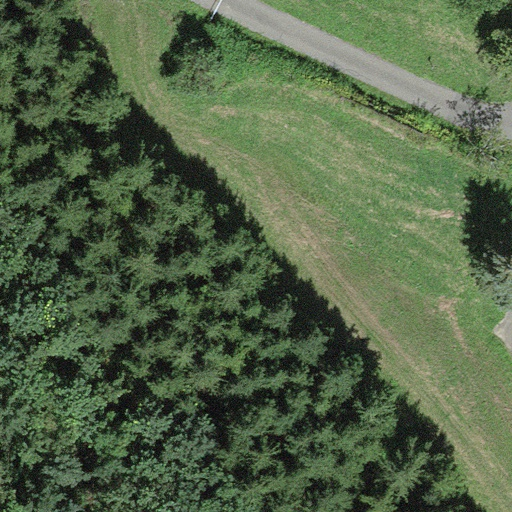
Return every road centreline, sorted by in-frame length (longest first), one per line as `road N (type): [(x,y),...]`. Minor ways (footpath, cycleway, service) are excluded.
road 1 (track): [(126,0),(130,79),(195,176),(375,361),(486,511)]
road 2 (track): [(219,0),(459,110),(511,123)]
